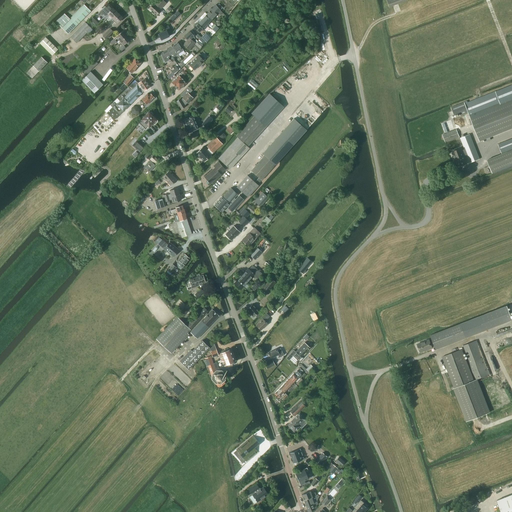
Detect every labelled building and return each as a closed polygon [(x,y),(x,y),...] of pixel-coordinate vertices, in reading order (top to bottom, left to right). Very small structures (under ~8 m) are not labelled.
[(163,0),(157,0),(155,3),(154,5),(153,4),(149,8),(156,15),(161,10),(158,8),(159,7),(161,9),(166,3),(163,0)] [(103,13),(105,16),(113,8),(108,3),(97,14),(99,16),(103,13)] [(209,11),(206,15),(211,20),(218,12),(221,15),(223,13),(216,4),(212,9),(211,8),(208,10),(209,11)] [(68,34),(90,12),(84,5),(70,19),(65,14),(56,22),(68,34)] [(113,8),(105,16),(102,19),(104,21),(107,18),(110,20),(118,12),(113,8)] [(177,11),(171,18),(174,20),(180,14),(177,11)] [(112,18),(110,20),(107,24),(109,26),(114,20),(117,23),(123,17),(118,12),(112,18)] [(203,18),(202,19),(209,26),(210,25),(208,23),(211,20),(206,15),(204,17),(203,17),(202,18),(203,18)] [(93,17),(90,20),(96,25),(98,23),(93,17)] [(198,21),(197,23),(203,28),(205,30),(209,26),(202,19),(199,22),(198,21)] [(85,22),(81,27),(87,33),(91,28),(85,22)] [(203,28),(197,23),(193,26),(194,27),(199,32),(203,28)] [(169,36),(172,34),(168,25),(165,27),(166,30),(159,34),(161,40),(169,36)] [(87,33),(81,27),(71,37),(77,42),(87,33)] [(103,35),(106,39),(113,32),(110,28),(103,35)] [(117,37),(114,39),(114,38),(110,42),(112,45),(119,39),(123,45),(131,39),(126,33),(127,33),(124,30),(117,37)] [(184,36),(187,40),(189,37),(191,39),(194,36),(190,31),(184,36)] [(40,43),(52,55),(58,49),(46,37),(40,43)] [(189,37),(187,40),(183,45),(189,50),(195,44),(200,48),(203,45),(202,44),(203,44),(199,40),(196,43),(191,39),(189,37)] [(177,42),(172,46),(177,52),(176,52),(178,54),(184,50),(182,48),(181,48),(177,42)] [(172,46),(167,49),(171,55),(173,54),(174,56),(177,55),(175,52),(176,52),(177,52),(172,46)] [(167,49),(161,53),(164,60),(165,63),(170,60),(172,62),(175,60),(167,49)] [(98,63),(97,62),(101,58),(97,54),(82,69),(83,70),(78,75),(82,79),(98,63)] [(185,66),(191,71),(193,69),(195,70),(203,62),(197,56),(189,64),(188,63),(185,66)] [(33,66),(39,71),(47,63),(42,57),(33,66)] [(135,57),(126,68),(132,73),(141,62),(135,57)] [(177,64),(170,69),(173,73),(179,70),(180,68),(177,64)] [(183,77),(185,74),(184,73),(185,72),(182,69),(177,74),(179,75),(172,82),(176,86),(179,90),(186,83),(181,77),(182,76),(183,77)] [(91,71),(82,80),(94,93),(103,84),(91,71)] [(265,79),(259,73),(250,82),(256,88),(265,79)] [(124,83),(127,86),(134,78),(131,75),(124,83)] [(124,98),(130,104),(142,93),(140,89),(141,88),(144,91),(150,87),(145,79),(138,83),(138,84),(124,98)] [(460,116),(468,113),(479,141),(511,127),(511,85),(465,104),(465,102),(451,107),(454,115),(459,112),(460,116)] [(193,98),(189,94),(192,90),(191,89),(188,87),(181,95),(183,97),(181,100),(180,98),(177,101),(182,109),(186,106),(184,104),(187,102),(188,103),(193,98)] [(147,93),(142,99),(147,104),(153,98),(154,97),(150,94),(149,95),(147,93)] [(111,116),(103,124),(107,127),(114,120),(115,120),(120,114),(119,114),(123,111),(129,105),(123,98),(116,104),(114,102),(110,105),(112,107),(107,113),(111,116)] [(142,119),(138,123),(145,130),(149,126),(152,124),(153,123),(153,122),(154,124),(156,123),(158,121),(156,119),(153,115),(153,114),(152,113),(151,112),(150,112),(149,111),(142,119)] [(193,115),(183,120),(188,133),(198,128),(196,124),(198,123),(196,119),(195,120),(193,115)] [(236,136),(238,137),(218,158),(230,169),(249,148),(248,146),(266,126),(254,116),(236,136)] [(443,132),(446,140),(460,134),(456,126),(443,132)] [(454,155),(456,159),(464,156),(467,155),(470,163),(480,159),(470,134),(460,138),(465,149),(462,150),(461,148),(453,151),(453,152),(452,153),(453,155),(454,155)] [(203,153),(199,157),(204,162),(208,158),(213,153),(222,145),(216,138),(207,147),(210,150),(207,152),(204,155),(203,153)] [(511,138),(499,144),(503,154),(487,160),(492,173),(511,165),(511,138)] [(137,140),(133,145),(141,152),(145,147),(137,140)] [(145,167),(150,172),(156,165),(155,165),(157,163),(157,164),(160,160),(154,155),(152,154),(155,150),(152,147),(144,156),(148,159),(150,160),(145,167)] [(196,153),(199,157),(203,153),(204,155),(207,152),(203,147),(196,153)] [(464,156),(456,159),(459,167),(467,163),(464,156)] [(206,182),(209,185),(221,174),(220,174),(226,169),(219,161),(213,166),(215,167),(204,177),(207,180),(206,182)] [(247,175),(237,187),(248,197),(259,185),(258,184),(266,175),(255,166),(251,171),(259,177),(255,182),(247,175)] [(163,177),(170,186),(176,180),(169,171),(163,177)] [(164,195),(165,198),(179,194),(177,188),(170,190),(171,194),(168,195),(168,194),(164,195)] [(238,194),(231,188),(230,189),(222,197),(214,205),(222,212),(227,206),(228,207),(228,208),(232,211),(243,199),(239,195),(235,199),(234,198),(238,194)] [(262,193),(255,202),(261,207),(268,199),(262,193)] [(179,194),(165,198),(166,202),(170,200),(169,200),(172,199),(173,202),(181,200),(179,194)] [(154,201),(157,209),(165,206),(163,199),(154,201)] [(177,212),(178,214),(185,212),(185,211),(185,208),(184,208),(183,205),(176,207),(176,209),(171,210),(172,213),(177,212)] [(250,205),(247,209),(254,215),(257,211),(250,205)] [(245,218),(250,213),(245,208),(240,213),(244,216),(242,218),(247,223),(249,221),(245,218)] [(178,218),(174,220),(174,222),(187,218),(186,215),(187,215),(186,213),(185,213),(185,212),(178,214),(179,217),(178,217),(178,218)] [(262,221),(265,224),(266,223),(267,224),(271,220),(266,216),(262,221)] [(174,222),(174,220),(156,225),(179,235),(180,235),(182,237),(192,234),(191,231),(187,218),(174,222)] [(225,234),(232,240),(236,235),(237,236),(240,232),(233,226),(225,234)] [(242,240),(248,245),(259,233),(254,228),(242,240)] [(159,237),(155,242),(158,244),(172,255),(173,257),(179,250),(175,246),(174,246),(173,245),(170,242),(168,244),(162,239),(159,237)] [(257,247),(250,254),(255,259),(262,252),(257,247)] [(183,267),(190,258),(185,254),(177,263),(183,267)] [(298,269),(304,274),(306,271),(305,270),(309,265),(311,263),(306,259),(304,261),(298,269)] [(168,270),(172,273),(176,267),(172,264),(168,270)] [(241,276),(234,283),(241,289),(245,285),(255,274),(250,271),(248,268),(241,276)] [(203,275),(189,280),(186,282),(188,289),(199,285),(199,284),(205,282),(203,275)] [(270,278),(261,290),(266,294),(275,282),(270,278)] [(253,317),(256,315),(258,317),(260,315),(258,313),(259,312),(253,304),(247,309),(253,317)] [(506,306),(460,324),(466,338),(511,320),(506,306)] [(191,332),(197,338),(219,316),(212,309),(208,314),(207,312),(208,311),(205,307),(188,325),(191,329),(205,314),(206,315),(191,332)] [(263,319),(256,325),(261,330),(268,324),(265,321),(270,316),(267,313),(262,318),(263,319)] [(157,339),(171,353),(172,352),(173,353),(176,350),(175,349),(188,334),(187,333),(190,329),(177,317),(157,339)] [(429,340),(417,344),(420,352),(427,349),(427,350),(432,348),(435,346),(436,349),(466,338),(460,324),(431,335),(433,341),(430,342),(429,340)] [(466,360),(462,349),(442,357),(467,421),(488,413),(476,380),(490,374),(477,340),(463,345),(468,359),(466,360)] [(209,348),(202,341),(192,351),(190,350),(180,361),(189,369),(209,348)] [(310,348),(304,343),(297,351),(302,356),(310,348)] [(276,349),(268,353),(271,358),(278,355),(279,357),(284,355),(281,348),(277,350),(276,349)] [(221,353),(223,359),(232,355),(230,349),(221,353)] [(296,352),(294,350),(286,358),(289,360),(293,356),(298,360),(302,356),(297,351),(296,352)] [(232,355),(223,359),(225,365),(234,361),(232,355)] [(264,364),(267,369),(275,365),(272,360),(264,364)] [(216,370),(211,373),(212,375),(215,374),(215,375),(214,375),(214,376),(215,376),(215,377),(214,377),(215,377),(215,378),(215,379),(216,378),(217,379),(216,380),(215,381),(214,382),(217,387),(219,386),(224,382),(221,379),(222,379),(222,376),(222,375),(221,373),(218,373),(216,372),(216,370)] [(293,373),(289,378),(294,383),(301,375),(297,371),(294,374),(293,373)] [(289,378),(284,383),(289,387),(294,383),(289,378)] [(280,387),(280,388),(284,392),(289,387),(284,383),(281,387),(281,388),(280,387)] [(284,392),(280,388),(275,393),(280,397),(284,392)] [(290,411),(295,416),(305,406),(300,401),(290,411)] [(303,420),(298,414),(287,425),(294,432),(295,431),(300,426),(302,424),(300,422),(303,420)] [(237,450),(233,453),(243,464),(246,461),(257,452),(254,448),(259,443),(253,436),(237,450)] [(304,459),(300,449),(290,453),(294,463),(304,459)] [(314,461),(318,465),(326,457),(322,453),(314,461)] [(339,457),(336,461),(342,466),(345,462),(339,457)] [(297,478),(297,479),(298,480),(299,481),(300,482),(301,484),(303,484),(304,487),(311,484),(309,481),(305,482),(304,480),(309,478),(305,471),(308,470),(307,468),(304,469),(295,473),(297,478)] [(252,493),(253,494),(249,497),(254,504),(268,494),(263,487),(260,489),(256,484),(248,490),(251,494),(252,493)] [(302,495),(304,500),(312,497),(316,495),(315,492),(311,494),(310,491),(302,495)] [(511,511),(511,494),(497,500),(501,511),(511,511)] [(316,495),(304,500),(306,505),(311,503),(312,504),(315,503),(317,502),(317,501),(318,497),(316,495)] [(330,499),(327,496),(321,503),(324,506),(330,499)] [(364,511),(367,508),(362,504),(364,503),(361,500),(354,508),(357,510),(355,511),(364,511)] [(311,503),(306,505),(308,511),(310,511),(316,506),(316,505),(318,504),(317,502),(315,503),(312,504),(311,503)]
